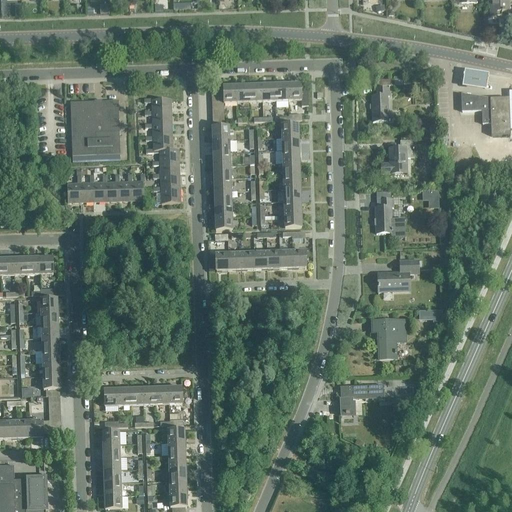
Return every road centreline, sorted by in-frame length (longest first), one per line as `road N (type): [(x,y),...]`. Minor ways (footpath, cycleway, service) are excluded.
road 1 (residential): [(336,284),(332,65),(193,69)]
road 2 (tertiary): [(332,37),(202,31),(0,39)]
road 3 (secondary): [(407,511),(511,269)]
road 4 (residential): [(259,511),(309,393),(336,284)]
road 5 (residential): [(198,288),(193,69)]
road 6 (residential): [(78,377),(73,239),(0,241)]
road 7 (residential): [(0,76),(193,69)]
road 8 (tertiary): [(511,68),(332,37)]
road 9 (residential): [(206,511),(202,373)]
road 10 (residential): [(198,288),(336,284)]
road 11 (residential): [(78,377),(202,373)]
